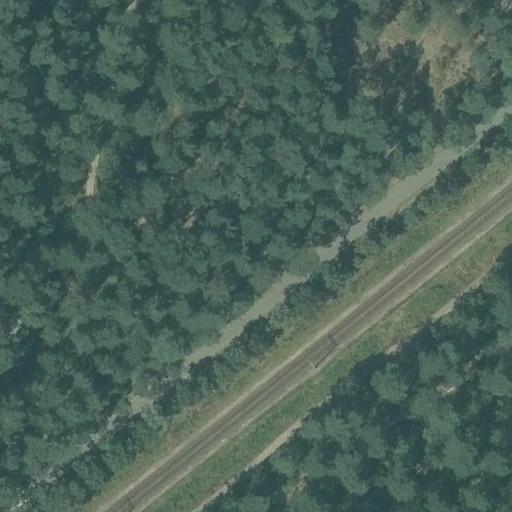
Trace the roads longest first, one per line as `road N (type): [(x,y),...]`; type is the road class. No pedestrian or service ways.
road 1 (unclassified): [(0,510),(66,465),(511,100)]
road 2 (track): [(0,425),(44,379),(90,258),(127,121),(147,0)]
road 3 (unknown): [(511,255),(201,511)]
road 4 (track): [(0,323),(104,74),(125,0)]
